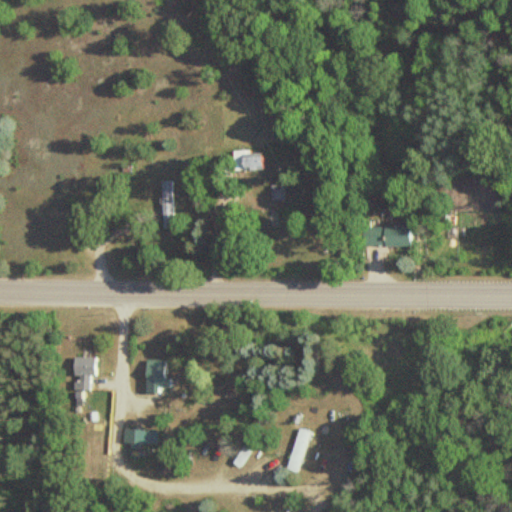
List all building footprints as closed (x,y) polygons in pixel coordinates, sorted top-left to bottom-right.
[(233,170),(259,170),(259,151),(233,151),(233,170)] [(160,229),(171,229),(171,181),(160,181),(160,229)] [(268,185),(268,201),(283,201),(283,185),(268,185)] [(361,225),(361,246),(407,246),(407,225),(361,225)] [(93,357),(73,357),(73,390),(93,390),(93,357)] [(167,360),(144,360),(144,392),(167,392),(167,360)] [(155,445),(157,431),(122,428),(121,442),(155,445)] [(309,431),(298,428),(285,468),(297,472),(309,431)] [(232,462),(239,467),(254,446),(246,441),(232,462)]
